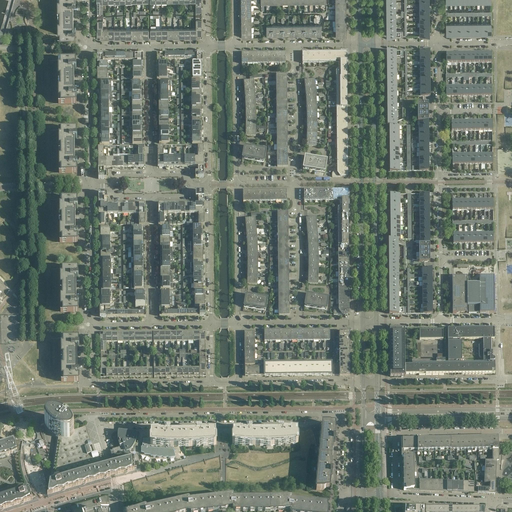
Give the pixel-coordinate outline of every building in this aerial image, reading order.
[(73,13),(73,1),(76,1),(75,0),(57,0),(57,13),(73,13)] [(73,25),(73,24),(73,13),(57,13),(57,35),(76,35),(75,29),(73,29),(73,28),(76,28),(76,25),(73,25)] [(347,75),(346,54),(345,54),(345,52),(335,52),(335,54),(335,63),(338,63),(338,70),(337,70),(337,71),(336,71),(336,72),(336,73),(336,75),(347,75)] [(404,58),(403,52),(386,52),(387,64),(396,63),(396,58),(404,58)] [(143,63),(143,56),(143,54),(135,54),(135,60),(137,60),(137,63),(143,63)] [(165,60),(165,54),(156,54),(157,63),(162,63),(162,60),(165,60)] [(202,63),(202,55),(202,54),(194,54),(194,60),(197,60),(197,62),(197,63),(202,63)] [(105,61),(105,55),(97,55),(97,64),(103,64),(103,63),(103,61),(105,61)] [(74,95),(74,82),(74,70),(76,70),(76,68),(74,68),(74,66),(76,66),(76,60),(71,61),(58,61),(58,104),(76,104),(76,97),(77,97),(77,95),(74,95)] [(396,75),(396,69),(396,63),(387,64),(387,75),(396,75)] [(396,86),(396,81),(396,75),(387,75),(387,86),(396,86)] [(396,98),(396,86),(387,86),(387,98),(396,98)] [(397,109),(396,98),(387,98),(387,109),(397,109)] [(397,126),(397,109),(387,109),(387,122),(387,127),(389,127),(389,129),(389,131),(399,131),(399,126),(397,126)] [(75,164),(75,152),(74,139),(77,139),(77,137),(76,130),(58,130),(59,174),(77,174),(77,167),(77,164),(75,164)] [(264,163),(266,152),(266,150),(258,149),(258,151),(252,150),(252,148),(244,147),(244,148),(242,160),(264,163)] [(325,173),(327,161),(305,157),(303,170),(325,173)] [(348,176),(348,167),(337,167),(337,172),(334,172),(334,173),(333,173),(333,174),(332,174),(332,175),(332,176),(332,177),(346,177),(346,176),(348,176)] [(204,178),(204,168),(198,168),(198,172),(195,172),(195,178),(204,178)] [(107,179),(107,173),(104,173),(104,169),(98,169),(98,179),(107,179)] [(348,213),(348,192),(346,192),(346,190),(336,190),(336,191),(337,201),(340,201),(340,207),(339,207),(339,208),(338,208),(338,209),(338,210),(338,213),(348,213)] [(204,202),(204,192),(195,192),(196,198),(198,198),(198,202),(204,202)] [(107,199),(107,193),(98,193),(98,203),(104,203),(104,199),(107,199)] [(75,233),(75,221),(75,209),(78,209),(78,206),(77,206),(77,199),(59,199),(60,243),(78,243),(78,236),(78,233),(75,233)] [(398,257),(398,246),(398,242),(398,240),(400,240),(400,235),(390,235),(390,238),(390,240),(388,240),(388,245),(389,257),(398,257)] [(398,269),(398,257),(389,257),(389,269),(398,269)] [(76,303),(76,291),(76,278),(79,278),(79,276),(78,276),(78,269),(60,269),(60,313),(78,312),(78,305),(79,305),(79,303),(76,303)] [(398,280),(398,269),(389,269),(389,280),(398,280)] [(494,313),(494,276),(479,277),(479,284),(472,284),(467,284),(467,277),(453,277),(452,277),(452,304),(452,314),(467,314),(467,306),(468,306),(468,314),(476,314),(476,313),(478,313),(478,314),(494,313)] [(398,291),(398,280),(389,280),(389,282),(389,289),(389,291),(398,291)] [(399,303),(398,291),(389,291),(389,303),(399,303)] [(265,312),(267,299),(260,298),(260,299),(253,298),(253,296),(246,295),(244,308),(265,312)] [(326,311),(328,298),(307,295),(304,307),(326,311)] [(406,314),(406,308),(399,308),(399,303),(389,303),(389,313),(389,314),(406,314)] [(349,313),(349,305),(339,305),(339,310),(336,310),(335,310),(335,311),(334,311),(334,312),(333,313),(333,315),(348,315),(348,313),(349,313)] [(146,317),(146,308),(140,308),(140,309),(140,311),(137,311),(138,317),(146,317)] [(167,317),(167,311),(165,311),(165,308),(159,308),(159,317),(167,317)] [(205,316),(205,308),(199,308),(199,311),(197,311),(197,316),(205,316)] [(108,317),(108,312),(105,312),(105,309),(100,309),(100,318),(108,317)] [(463,375),(485,375),(485,374),(495,374),(495,363),(491,363),(491,362),(493,362),(494,362),(494,361),(494,360),(494,359),(493,359),(492,339),(494,339),(494,328),(484,328),(461,328),(461,329),(448,329),(448,331),(448,361),(448,363),(448,366),(448,367),(448,368),(449,368),(449,373),(458,373),(458,374),(461,374),(461,375),(463,375)] [(405,366),(404,332),(404,329),(389,329),(390,377),(405,377),(405,375),(405,366)] [(443,340),(443,331),(419,331),(419,340),(443,340)] [(77,372),(77,360),(77,348),(79,348),(79,345),(79,338),(61,338),(61,382),(79,382),(79,375),(80,375),(80,372),(77,372)] [(449,373),(449,368),(448,368),(448,367),(448,366),(448,363),(447,363),(445,364),(445,361),(438,361),(412,361),(412,366),(405,366),(405,375),(415,375),(418,375),(419,375),(425,374),(425,375),(425,374),(432,374),(432,375),(432,374),(438,374),(438,375),(439,375),(439,374),(444,374),(444,375),(447,375),(458,374),(458,373),(449,373)] [(315,376),(315,363),(298,364),(298,376),(315,376)] [(332,371),(332,367),(332,363),(315,363),(315,376),(332,376),(332,371)] [(281,376),(281,364),(264,364),(264,367),(264,376),(281,376)] [(298,376),(298,364),(281,364),(281,376),(298,376)] [(254,377),(254,367),(245,367),(245,377),(254,377)] [(264,376),(264,367),(254,367),(254,377),(264,376)] [(74,431),(71,427),(70,425),(69,424),(68,423),(69,422),(66,420),(65,421),(64,420),(63,420),(62,419),(61,419),(60,419),(59,418),(58,418),(56,418),(55,417),(53,417),(52,417),(51,417),(49,417),(49,416),(48,416),(47,416),(46,417),(45,418),(44,419),(44,420),(43,420),(43,421),(43,422),(43,423),(43,424),(44,424),(45,425),(46,426),(46,427),(47,429),(49,430),(50,431),(51,432),(52,433),(53,434),(54,434),(55,435),(57,436),(58,437),(60,438),(61,438),(62,438),(63,438),(64,438),(64,439),(66,439),(67,439),(68,439),(69,439),(70,439),(71,438),(72,438),(72,437),(73,437),(73,436),(74,435),(74,434),(74,433),(74,432),(74,431)] [(332,462),(333,452),(331,452),(331,446),(333,446),(334,446),(335,445),(335,444),(335,439),(333,439),(333,432),(335,432),(335,425),(331,425),(329,424),(322,424),(322,427),(320,427),(317,427),(314,428),(312,428),(316,443),(321,441),(321,443),(320,445),(320,452),(321,454),(319,455),(319,459),(320,461),(318,463),(318,467),(319,467),(319,469),(318,470),(318,474),(319,476),(317,478),(317,484),(318,486),(316,487),(316,490),(324,490),(326,489),(329,489),(330,482),(330,480),(331,480),(332,479),(333,478),(333,477),(333,476),(333,475),(332,476),(332,472),(330,472),(330,471),(330,470),(331,461),(332,462)] [(105,462),(102,453),(102,454),(98,455),(98,454),(95,455),(92,456),(90,450),(88,444),(91,443),(86,427),(74,431),(74,432),(74,433),(74,434),(74,435),(73,436),(73,437),(72,437),(72,438),(71,438),(70,439),(69,439),(68,439),(67,439),(66,439),(64,439),(64,438),(63,438),(62,438),(61,438),(60,438),(58,437),(57,436),(50,477),(52,477),(52,478),(52,481),(50,481),(47,496),(61,492),(62,492),(63,492),(64,492),(65,491),(65,490),(82,486),(83,486),(84,486),(85,486),(85,485),(86,485),(86,484),(103,480),(104,480),(105,480),(106,480),(106,479),(107,479),(107,478),(115,476),(124,474),(125,475),(126,475),(126,474),(127,474),(128,474),(128,473),(134,471),(134,459),(135,459),(135,458),(136,458),(136,457),(135,457),(135,456),(134,456),(133,456),(133,457),(133,458),(131,458),(113,463),(112,463),(106,465),(105,464),(105,462)] [(298,444),(298,438),(297,435),(297,432),(290,432),(283,431),(278,431),(277,431),(276,432),(275,433),(275,434),(270,434),(270,433),(260,433),(260,434),(254,435),(254,433),(254,432),(253,431),(252,431),(247,432),(240,432),(233,433),(233,436),(232,438),(232,445),(234,445),(235,445),(236,444),(237,444),(238,445),(242,445),(244,444),(245,445),(249,446),(249,445),(251,445),(253,445),(260,446),(262,445),(263,445),(263,446),(267,446),(267,445),(268,445),(270,446),(277,445),(279,445),(281,445),(285,445),(286,444),(288,445),(292,444),(293,443),(294,443),(295,444),(298,444)] [(137,438),(137,437),(137,434),(118,432),(118,435),(118,437),(118,438),(118,439),(118,440),(118,441),(118,442),(118,443),(119,445),(119,446),(120,446),(120,447),(112,450),(112,451),(111,451),(110,451),(113,461),(131,456),(131,454),(130,454),(129,451),(130,450),(131,449),(132,448),(133,447),(133,446),(134,445),(135,444),(135,443),(135,442),(136,441),(136,440),(137,439),(137,438)] [(216,445),(216,438),(215,436),(215,433),(208,432),(208,433),(201,432),(196,432),(195,432),(194,433),(194,434),(194,435),(188,435),(188,434),(178,434),(178,435),(173,436),(172,434),(172,433),(171,432),(170,432),(165,432),(165,433),(165,434),(160,434),(158,434),(158,433),(151,433),(151,437),(150,439),(150,445),(153,446),(155,446),(156,445),(160,446),(162,445),(163,446),(167,446),(169,446),(171,446),(173,446),(178,447),(180,446),(181,446),(183,446),(185,446),(186,446),(188,446),(188,447),(196,446),(197,445),(199,446),(203,446),(203,445),(204,445),(206,445),(210,445),(211,445),(214,445),(216,445)] [(173,450),(173,446),(171,446),(169,446),(167,446),(163,446),(162,445),(160,446),(156,445),(155,446),(153,446),(150,445),(150,439),(143,439),(142,447),(141,448),(141,452),(145,454),(145,455),(153,456),(153,457),(158,457),(159,457),(164,457),(164,458),(169,457),(170,458),(175,457),(173,450)] [(472,451),(471,440),(471,439),(460,440),(461,451),(472,451)] [(482,450),(482,439),(471,439),(471,440),(472,451),(482,450)] [(498,450),(498,443),(498,439),(482,439),(482,450),(489,450),(489,449),(492,449),(492,450),(498,450)] [(17,453),(15,446),(13,440),(0,444),(0,453),(2,458),(7,457),(12,455),(17,453)] [(419,480),(414,452),(413,446),(413,440),(402,440),(402,458),(403,458),(403,462),(402,462),(402,461),(403,465),(403,473),(402,472),(403,476),(403,484),(403,483),(402,483),(403,487),(403,486),(404,490),(404,491),(407,490),(407,491),(420,491),(419,480)] [(428,452),(428,441),(424,441),(424,440),(419,440),(419,441),(417,440),(417,452),(428,452)] [(439,452),(439,441),(439,440),(428,441),(428,452),(439,452)] [(450,451),(450,440),(439,440),(439,441),(439,452),(450,451)] [(461,451),(460,440),(450,440),(450,451),(461,451)] [(21,455),(21,453),(21,452),(17,453),(18,455),(14,456),(15,458),(13,458),(13,460),(9,462),(9,463),(10,464),(11,465),(12,466),(13,467),(14,467),(14,468),(15,469),(16,470),(16,471),(17,472),(17,473),(17,474),(17,475),(17,476),(17,477),(17,478),(17,479),(17,481),(16,482),(16,483),(16,484),(16,485),(16,486),(17,487),(17,489),(21,488),(28,485),(27,484),(25,481),(25,479),(24,478),(24,477),(23,475),(23,473),(22,471),(22,470),(21,468),(21,466),(21,464),(21,462),(21,461),(21,459),(21,458),(21,455)] [(31,500),(35,497),(34,494),(32,492),(31,491),(30,490),(29,488),(25,489),(24,489),(23,489),(22,489),(21,489),(20,489),(19,490),(18,490),(17,491),(16,491),(16,492),(8,495),(12,507),(28,502),(28,501),(29,501),(30,501),(31,500)] [(0,510),(12,507),(8,495),(0,497),(0,510)] [(233,506),(233,499),(233,498),(233,497),(232,496),(226,497),(226,498),(221,499),(219,499),(220,504),(221,505),(221,506),(221,507),(222,509),(222,510),(223,510),(226,510),(228,510),(227,503),(231,503),(231,506),(233,506)] [(285,509),(285,500),(281,499),(275,499),(275,497),(265,497),(265,499),(259,499),(252,499),(244,499),(237,499),(233,499),(233,506),(233,511),(235,511),(237,510),(239,511),(243,511),(245,510),(246,510),(246,511),(250,511),(252,510),(253,510),(257,511),(259,510),(261,510),(261,511),(265,511),(267,510),(268,510),(270,511),(272,510),(273,510),(275,511),(279,510),(281,510),(283,510),(283,511),(285,510),(285,509)] [(221,505),(220,504),(219,499),(217,499),(216,498),(207,499),(207,501),(201,501),(194,502),(190,502),(190,511),(207,511),(210,511),(211,511),(213,511),(215,511),(216,511),(218,511),(222,510),(222,509),(221,507),(221,506),(221,505)] [(190,511),(190,502),(190,501),(189,500),(188,500),(188,499),(182,501),(183,503),(185,511),(190,511)] [(84,501),(72,506),(74,510),(85,505),(84,501)] [(327,511),(328,508),(327,506),(327,502),(321,502),(320,503),(317,503),(310,502),(303,501),(303,502),(295,501),(292,501),(290,509),(290,511),(327,511)] [(185,511),(183,503),(179,503),(173,504),(173,503),(163,505),(164,506),(158,507),(158,508),(151,509),(147,510),(147,511),(185,511)]
